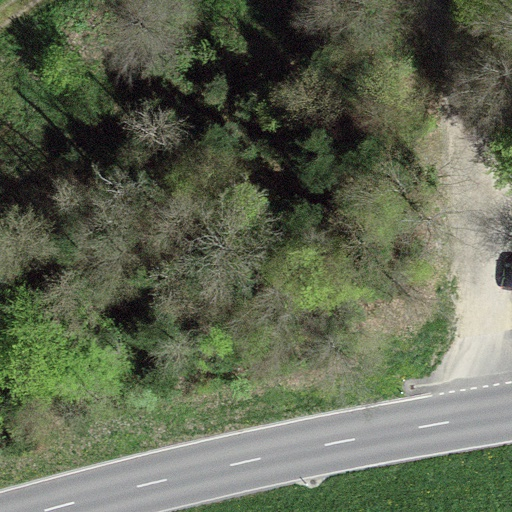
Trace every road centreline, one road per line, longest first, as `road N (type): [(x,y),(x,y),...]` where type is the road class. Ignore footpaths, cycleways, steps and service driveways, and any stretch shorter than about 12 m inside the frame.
road 1 (tertiary): [(511,414),(75,511)]
road 2 (track): [(474,419),(484,132),(436,4),(423,0)]
